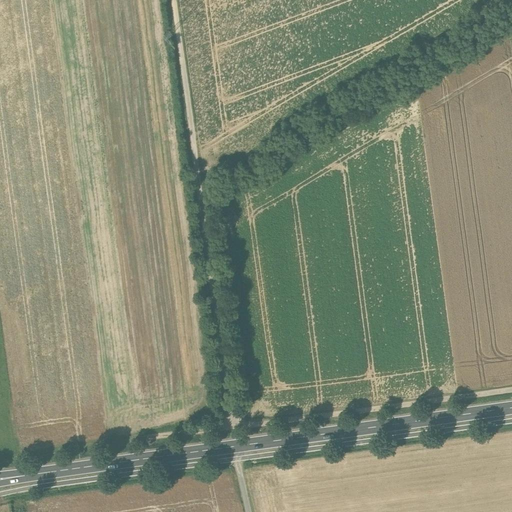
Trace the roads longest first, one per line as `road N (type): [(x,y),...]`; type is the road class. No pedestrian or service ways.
road 1 (track): [(0,458),(511,384)]
road 2 (secondary): [(0,479),(511,408)]
road 3 (track): [(229,425),(175,0)]
road 4 (track): [(201,203),(511,19)]
